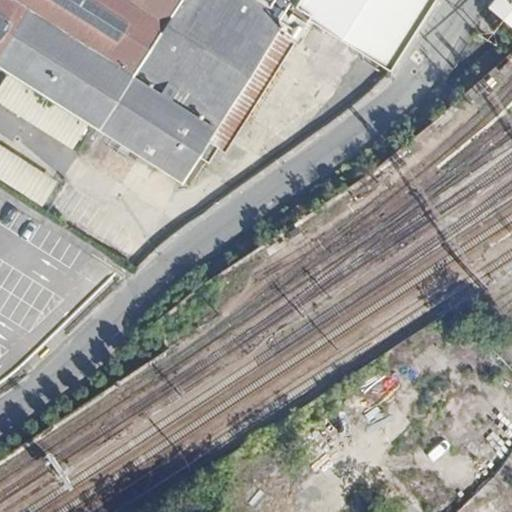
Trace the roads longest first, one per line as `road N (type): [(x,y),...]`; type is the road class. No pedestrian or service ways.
road 1 (unknown): [(0,107),(180,207),(201,198),(321,66)]
road 2 (unknown): [(0,236),(33,260),(39,276),(16,334)]
